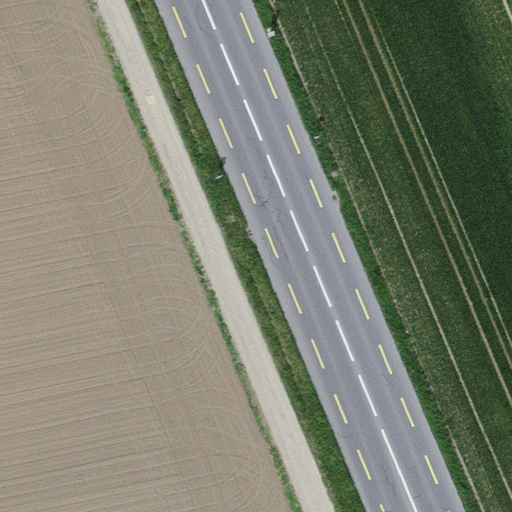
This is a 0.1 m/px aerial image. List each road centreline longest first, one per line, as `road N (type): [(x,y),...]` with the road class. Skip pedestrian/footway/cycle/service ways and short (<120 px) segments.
road 1 (primary): [(202,0),(411,511)]
road 2 (track): [(313,511),(106,0)]
